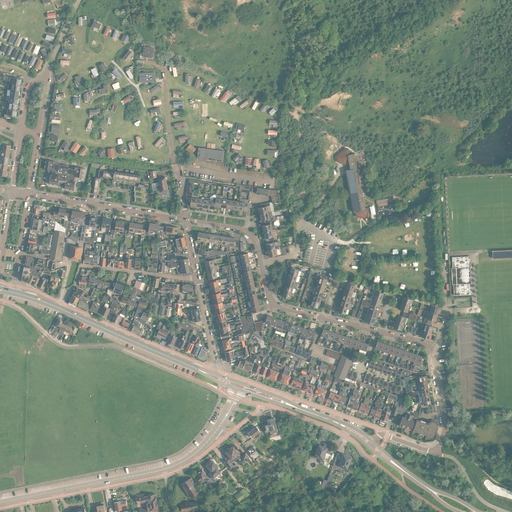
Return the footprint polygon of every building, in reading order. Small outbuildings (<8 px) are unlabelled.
[(57,0),(53,1),(56,9),(62,7),(62,8),(63,8),(64,9),(66,9),(62,0),(57,0)] [(94,19),(92,26),(99,29),(101,23),(97,22),(98,20),(94,19)] [(113,38),(119,40),(122,31),(116,29),(113,38)] [(127,42),(130,36),(124,33),(121,39),(127,42)] [(18,35),(14,44),(18,46),(22,37),(18,35)] [(20,47),(24,49),(28,40),(24,38),(20,47)] [(143,53),(140,53),(140,55),(143,55),(143,56),(152,56),(152,55),(153,54),(153,53),(153,52),(153,48),(143,47),(143,53)] [(63,48),(61,54),(69,57),(71,51),(63,48)] [(127,60),(133,52),(129,49),(123,57),(127,60)] [(40,69),(43,61),(37,59),(35,67),(40,69)] [(98,64),(101,71),(107,69),(104,62),(98,64)] [(115,73),(117,70),(115,68),(108,75),(112,79),(117,75),(115,73)] [(63,71),(58,77),(62,81),(67,75),(63,71)] [(141,75),(140,75),(140,80),(145,80),(145,81),(155,81),(154,73),(145,73),(145,74),(141,75)] [(74,80),(75,83),(82,81),(80,74),(75,76),(76,80),(74,80)] [(203,89),(207,92),(212,85),(208,82),(203,89)] [(104,87),(99,88),(100,93),(107,91),(106,84),(103,84),(104,87)] [(150,89),(153,94),(161,88),(158,84),(150,89)] [(220,98),(224,101),(230,91),(227,89),(220,98)] [(84,100),(90,100),(89,95),(92,95),(92,91),(87,91),(87,93),(84,93),(84,100)] [(123,99),(126,103),(133,97),(130,94),(123,99)] [(239,104),(241,107),(250,101),(249,98),(239,104)] [(276,104),(268,111),(272,115),(278,109),(276,108),(278,106),(276,104)] [(11,115),(14,116),(15,110),(7,108),(6,114),(4,114),(3,117),(11,118),(11,115)] [(90,119),(86,129),(91,131),(95,121),(90,119)] [(157,120),(154,129),(159,130),(162,122),(157,120)] [(234,140),(242,142),(243,136),(236,134),(234,140)] [(160,148),(166,140),(160,136),(155,145),(160,148)] [(61,146),(67,149),(70,143),(64,140),(61,146)] [(191,154),(196,148),(190,143),(185,149),(191,154)] [(70,151),(75,154),(79,148),(75,144),(70,151)] [(82,156),(89,149),(84,145),(78,152),(82,156)] [(97,153),(102,156),(106,150),(101,147),(97,153)] [(221,151),(204,149),(204,148),(199,147),(197,158),(222,162),(223,154),(221,154),(221,151)] [(345,148),(345,149),(344,149),(336,156),(336,157),(336,160),(336,161),(337,161),(337,162),(338,162),(347,165),(348,169),(346,170),(346,168),(346,170),(345,170),(346,176),(350,194),(354,213),(356,213),(356,216),(365,218),(366,215),(367,215),(367,210),(365,210),(354,153),(352,154),(347,149),(347,148),(346,148),(345,148)] [(239,153),(233,159),(238,163),(243,157),(239,153)] [(263,160),(264,168),(271,166),(268,159),(263,160)] [(55,161),(45,160),(44,169),(53,171),(52,175),(50,174),(48,184),(64,186),(64,189),(73,190),(75,181),(73,180),(73,176),(82,178),(84,168),(75,167),(74,169),(68,168),(68,166),(54,163),(55,161)] [(114,172),(113,180),(112,181),(116,181),(116,182),(119,183),(120,182),(126,183),(127,184),(129,184),(130,184),(133,184),(134,186),(143,187),(144,184),(139,184),(140,175),(114,171),(114,172)] [(158,182),(151,184),(152,187),(153,187),(156,186),(159,185),(166,184),(166,183),(165,176),(158,178),(158,182)] [(153,187),(152,187),(153,192),(156,191),(157,193),(158,193),(158,196),(163,195),(166,194),(167,193),(166,191),(167,190),(166,184),(159,185),(156,186),(153,187)] [(198,196),(192,195),(191,198),(186,197),(187,202),(191,202),(190,205),(196,206),(197,198),(198,196)] [(245,206),(247,206),(248,200),(241,199),(240,198),(239,201),(238,209),(239,210),(242,211),(242,210),(244,210),(245,206)] [(262,207),(258,208),(259,214),(271,211),(270,205),(269,202),(261,204),(262,207)] [(389,208),(389,205),(377,207),(379,215),(390,213),(390,212),(396,211),(395,206),(389,208)] [(40,214),(40,215),(44,216),(49,217),(50,213),(41,211),(41,209),(39,209),(39,207),(36,207),(36,208),(34,208),(33,213),(40,214)] [(64,220),(68,220),(69,213),(65,212),(66,209),(59,208),(58,211),(54,210),(53,215),(62,217),(61,218),(64,218),(64,220)] [(85,212),(79,211),(77,222),(79,223),(80,221),(84,221),(85,212)] [(265,219),(265,222),(273,220),(276,220),(274,211),(271,211),(259,214),(261,220),(265,219)] [(39,230),(41,219),(43,220),(44,216),(40,215),(38,215),(35,215),(35,218),(32,218),(30,228),(36,229),(39,230)] [(87,221),(86,224),(86,228),(88,229),(89,225),(95,226),(97,217),(95,217),(95,216),(91,215),(90,216),(89,221),(87,221)] [(56,221),(49,217),(49,220),(48,221),(47,227),(54,228),(55,225),(56,221)] [(111,219),(103,218),(101,227),(109,228),(108,234),(107,234),(106,241),(104,240),(104,245),(110,246),(111,239),(111,235),(113,227),(110,227),(111,219)] [(125,235),(126,227),(123,226),(124,221),(116,220),(115,227),(113,227),(111,235),(111,239),(113,239),(115,230),(122,231),(121,234),(125,235)] [(266,225),(262,226),(263,232),(275,230),(273,220),(265,222),(266,225)] [(129,227),(126,227),(125,235),(125,236),(128,236),(129,231),(135,232),(136,223),(130,222),(129,227)] [(143,224),(136,223),(135,232),(141,233),(140,244),(143,245),(145,230),(142,229),(143,224)] [(162,235),(164,226),(158,225),(159,224),(150,223),(148,232),(152,232),(154,233),(158,233),(157,237),(162,238),(162,235)] [(167,227),(164,226),(162,235),(166,235),(166,231),(176,233),(177,227),(167,226),(167,227)] [(43,232),(39,230),(36,229),(35,232),(44,239),(45,234),(46,231),(44,230),(43,232)] [(49,258),(60,260),(65,232),(54,230),(49,258)] [(276,236),(275,230),(263,232),(264,238),(268,237),(269,240),(277,239),(276,236)] [(72,233),(69,236),(77,242),(80,239),(72,233)] [(34,235),(29,234),(28,243),(36,244),(39,245),(40,244),(44,239),(39,235),(38,235),(35,235),(34,237),(34,235)] [(47,245),(42,245),(41,254),(49,255),(50,244),(51,240),(52,235),(48,234),(46,243),(47,243),(47,245)] [(231,237),(229,236),(227,245),(227,247),(226,252),(226,253),(229,253),(230,244),(233,245),(233,247),(237,248),(238,241),(234,240),(235,238),(231,237)] [(175,237),(173,238),(174,243),(176,242),(177,247),(174,247),(175,253),(184,251),(183,246),(186,245),(184,237),(176,239),(175,237)] [(267,250),(276,248),(274,242),(277,242),(277,239),(269,240),(270,243),(266,244),(267,250)] [(36,244),(28,243),(26,253),(38,255),(38,251),(35,250),(36,244)] [(82,247),(77,246),(69,245),(68,257),(81,259),(82,247)] [(276,248),(267,250),(268,256),(275,255),(275,257),(277,256),(276,248)] [(132,259),(129,259),(129,255),(126,254),(125,267),(131,267),(131,265),(133,265),(134,260),(132,259)] [(208,260),(205,261),(206,267),(214,266),(213,259),(221,258),(220,255),(219,255),(207,258),(208,260)] [(29,265),(28,267),(30,267),(35,268),(36,265),(31,264),(32,261),(33,261),(33,259),(32,258),(33,257),(26,256),(24,265),(29,265)] [(471,283),(470,267),(470,256),(452,257),(452,268),(451,268),(452,284),(453,284),(454,295),(472,294),(471,283)] [(110,264),(113,265),(113,267),(118,268),(119,258),(114,257),(114,259),(110,259),(110,264)] [(175,259),(174,260),(168,261),(168,268),(171,267),(176,266),(176,267),(176,268),(190,265),(188,258),(176,260),(175,260),(175,259)] [(40,266),(38,266),(38,269),(40,269),(47,270),(48,268),(45,267),(46,264),(45,264),(45,261),(37,259),(36,264),(41,264),(40,266)] [(152,262),(149,261),(147,269),(156,271),(158,260),(152,260),(152,262)] [(182,273),(191,271),(190,265),(176,268),(177,272),(178,272),(179,275),(182,275),(182,273)] [(206,267),(207,273),(215,271),(218,271),(217,265),(214,266),(206,267)] [(30,267),(28,267),(24,266),(23,269),(22,271),(23,271),(21,279),(23,280),(23,282),(26,283),(30,274),(31,273),(32,269),(30,268),(30,267)] [(299,270),(291,267),(289,273),(297,275),(299,270)] [(252,276),(251,270),(244,272),(244,274),(240,275),(241,279),(245,278),(252,276)] [(39,274),(34,272),(33,275),(30,274),(26,283),(35,288),(40,278),(39,278),(41,275),(39,274)] [(289,273),(287,279),(295,281),(297,275),(289,273)] [(319,279),(318,282),(325,285),(327,279),(328,279),(329,277),(317,274),(316,278),(319,279)] [(98,284),(97,288),(102,290),(102,289),(103,286),(104,281),(94,279),(95,276),(90,275),(88,282),(98,284)] [(50,280),(51,281),(50,285),(53,285),(53,286),(55,287),(55,286),(57,287),(59,278),(52,276),(50,280)] [(85,284),(86,284),(86,279),(87,279),(88,277),(84,277),(85,276),(82,276),(82,277),(80,276),(79,283),(79,286),(82,286),(82,288),(85,288),(85,285),(85,284)] [(48,281),(41,278),(38,286),(42,287),(43,288),(46,283),(46,284),(48,281)] [(287,279),(286,284),(293,287),(295,281),(287,279)] [(132,290),(134,292),(136,287),(140,289),(142,290),(144,283),(136,280),(134,287),(133,286),(131,290),(132,290)] [(104,281),(103,286),(102,289),(102,290),(104,290),(105,291),(106,286),(110,287),(111,283),(104,281)] [(121,294),(124,285),(116,282),(112,291),(113,291),(121,294)] [(323,291),(325,285),(318,282),(316,288),(323,291)] [(183,291),(187,291),(188,284),(183,283),(183,286),(180,285),(179,292),(183,293),(183,291)] [(345,288),(353,291),(355,292),(356,290),(353,289),(355,285),(349,283),(347,283),(345,288)] [(188,284),(187,291),(187,293),(191,294),(191,295),(196,296),(195,290),(193,289),(193,285),(188,284)] [(286,284),(284,290),(291,293),(293,287),(286,284)] [(76,291),(74,292),(72,295),(71,297),(69,302),(71,303),(74,305),(74,304),(76,305),(80,296),(81,296),(84,290),(78,287),(76,291)] [(98,289),(97,288),(94,287),(90,296),(87,295),(86,297),(94,300),(98,289)] [(140,289),(136,287),(134,292),(131,298),(130,299),(128,304),(136,307),(139,298),(135,297),(136,296),(135,296),(138,291),(139,291),(140,289)] [(321,296),(323,291),(316,288),(314,287),(312,293),(314,294),(321,296)] [(212,294),(212,298),(223,296),(225,296),(229,295),(230,295),(235,293),(234,288),(229,289),(228,290),(228,293),(220,294),(220,292),(212,294)] [(355,292),(353,291),(345,288),(343,294),(351,297),(353,297),(355,292)] [(129,296),(123,294),(121,301),(128,304),(130,299),(131,298),(134,292),(132,290),(129,296)] [(291,293),(284,290),(282,296),(289,298),(291,293)] [(375,290),(373,296),(381,299),(383,293),(375,290)] [(178,294),(178,295),(177,302),(185,303),(186,300),(180,299),(181,295),(178,294)] [(314,294),(312,299),(319,302),(321,296),(314,294)] [(353,297),(351,297),(343,294),(341,300),(349,302),(349,303),(351,303),(353,297)] [(410,303),(411,299),(421,303),(422,300),(414,298),(414,297),(408,295),(407,298),(403,297),(401,303),(409,305),(410,306),(411,303),(410,303)] [(155,297),(150,296),(148,299),(142,297),(142,296),(141,296),(136,309),(137,309),(140,311),(142,307),(145,308),(148,302),(152,303),(153,302),(155,297)] [(379,305),(381,300),(381,299),(373,296),(371,303),(379,305)] [(81,297),(77,306),(86,310),(90,301),(85,299),(86,299),(81,297)] [(115,314),(115,313),(118,307),(119,304),(113,299),(110,307),(112,308),(110,312),(115,314)] [(319,302),(312,299),(310,305),(317,308),(319,302)] [(96,301),(95,302),(93,301),(90,308),(93,310),(93,311),(96,312),(96,311),(97,312),(101,303),(101,302),(100,301),(100,300),(99,300),(98,300),(97,300),(96,301)] [(340,305),(339,306),(347,308),(349,303),(349,302),(341,300),(340,305)] [(422,300),(421,303),(431,306),(429,312),(437,315),(439,308),(435,307),(436,303),(430,301),(430,302),(422,300)] [(109,305),(105,303),(100,313),(101,314),(104,316),(104,315),(106,316),(110,308),(107,307),(109,305)] [(401,303),(399,309),(404,310),(403,313),(416,318),(417,315),(407,311),(408,308),(411,309),(412,306),(410,306),(409,305),(401,303)] [(347,308),(339,306),(337,311),(345,314),(347,308)] [(190,310),(188,310),(189,316),(192,316),(200,314),(198,308),(190,310)] [(369,308),(367,314),(375,317),(376,315),(377,315),(378,311),(369,308)] [(143,312),(142,315),(139,314),(141,311),(140,311),(137,309),(134,317),(134,318),(139,321),(144,325),(146,321),(144,320),(145,319),(146,320),(147,320),(149,317),(148,316),(149,315),(143,312)] [(130,326),(132,323),(132,322),(134,318),(134,317),(126,312),(124,316),(127,317),(127,315),(132,317),(130,321),(124,318),(120,325),(127,328),(128,327),(130,328),(130,326)] [(428,315),(427,318),(417,315),(416,318),(431,323),(432,320),(435,321),(437,315),(429,312),(428,312),(427,314),(428,315)] [(115,313),(115,314),(112,321),(113,322),(114,323),(115,322),(119,324),(123,317),(121,316),(115,313)] [(408,318),(415,321),(416,318),(403,313),(402,316),(397,315),(395,321),(403,323),(403,324),(405,317),(408,318)] [(252,314),(240,317),(244,334),(250,332),(253,332),(260,330),(263,321),(254,322),(252,314)] [(375,317),(367,314),(365,321),(374,324),(376,320),(375,319),(375,317)] [(269,329),(271,324),(273,318),(270,317),(271,316),(267,315),(265,322),(268,324),(267,326),(266,328),(267,329),(269,329)] [(134,318),(132,322),(132,323),(130,326),(133,327),(131,330),(140,334),(142,328),(141,327),(141,326),(137,324),(139,321),(134,318)] [(279,320),(273,318),(271,324),(274,325),(273,328),(276,329),(276,326),(279,320)] [(415,321),(425,324),(423,330),(431,333),(433,327),(430,325),(431,323),(416,318),(415,321)] [(56,336),(57,334),(63,321),(58,319),(55,326),(54,325),(53,329),(55,331),(53,335),(56,336)] [(178,323),(175,329),(184,333),(186,330),(187,326),(188,325),(179,320),(178,323)] [(285,322),(279,320),(276,326),(276,329),(275,330),(281,332),(283,328),(285,322)] [(68,323),(65,322),(63,321),(57,334),(61,337),(63,333),(68,323)] [(285,321),(285,322),(283,328),(281,332),(285,333),(286,329),(288,330),(291,324),(288,323),(289,322),(285,321)] [(403,323),(395,321),(393,327),(401,330),(403,324),(403,323)] [(68,324),(68,323),(63,333),(68,335),(69,333),(72,326),(71,325),(70,323),(68,324)] [(166,336),(169,337),(171,332),(172,331),(169,330),(171,326),(166,324),(164,330),(159,328),(157,334),(166,338),(166,336)] [(294,332),(296,326),(291,324),(288,330),(292,331),(291,335),(293,336),(294,332)] [(187,326),(186,330),(184,333),(181,339),(187,341),(187,340),(185,339),(190,326),(188,325),(187,326)] [(297,325),(296,326),(294,332),(300,334),(302,328),(300,327),(300,326),(297,325)] [(69,333),(73,335),(74,335),(77,328),(72,326),(69,333)] [(305,340),(306,336),(308,330),(302,328),(300,334),(299,338),(305,340)] [(201,331),(198,329),(193,340),(196,342),(201,331)] [(309,329),(308,330),(306,336),(309,337),(309,340),(313,341),(316,332),(312,331),(312,330),(309,329)] [(321,335),(326,337),(329,331),(323,329),(321,335)] [(431,334),(431,333),(423,330),(421,330),(419,336),(429,339),(431,334)] [(172,344),(173,345),(177,337),(174,336),(174,335),(173,333),(171,332),(169,337),(167,341),(170,343),(172,344)] [(262,336),(253,332),(251,336),(260,341),(261,340),(261,339),(262,337),(262,336)] [(340,334),(334,332),(332,339),(338,341),(340,334)] [(183,349),(187,341),(181,339),(178,346),(178,347),(179,347),(180,348),(181,348),(183,349)] [(380,350),(383,343),(377,341),(375,348),(380,350)] [(188,342),(184,349),(185,350),(185,351),(187,351),(190,352),(194,343),(192,342),(191,343),(188,342)] [(202,345),(199,344),(196,342),(195,345),(192,353),(194,354),(193,354),(196,356),(197,355),(202,345)] [(238,342),(233,343),(222,345),(223,347),(224,347),(224,350),(231,348),(230,345),(233,345),(239,344),(238,342)] [(392,354),(394,347),(388,345),(386,352),(392,354)] [(205,358),(205,359),(208,360),(210,358),(209,355),(208,353),(206,352),(208,349),(202,346),(198,355),(201,357),(204,358),(205,358)] [(225,355),(226,357),(248,352),(246,346),(243,346),(244,351),(243,351),(243,350),(233,353),(233,350),(225,352),(224,352),(225,355)] [(400,349),(394,347),(392,354),(397,356),(400,349)] [(245,357),(248,355),(248,352),(226,357),(226,358),(225,358),(226,361),(227,361),(227,362),(235,360),(238,359),(237,356),(244,355),(245,357)] [(240,361),(238,366),(240,366),(243,368),(250,370),(255,359),(256,359),(257,355),(255,354),(254,355),(253,358),(250,357),(249,361),(246,360),(245,361),(243,361),(243,362),(240,361)] [(255,362),(256,363),(257,363),(259,364),(261,365),(265,356),(260,354),(258,354),(255,362)] [(337,365),(337,366),(335,372),(334,376),(344,380),(345,377),(347,371),(352,359),(341,355),(340,360),(339,362),(337,365)] [(263,375),(265,375),(272,358),(269,357),(266,364),(263,363),(260,373),(261,374),(260,374),(263,375)] [(305,361),(299,359),(297,365),(303,367),(305,361)] [(277,362),(277,363),(271,378),(273,378),(272,379),(275,380),(276,379),(276,380),(279,372),(277,371),(278,367),(281,369),(282,367),(284,362),(282,361),(281,363),(277,362)] [(271,378),(277,363),(275,363),(273,362),(271,365),(273,365),(272,369),(269,368),(266,376),(267,376),(266,377),(269,378),(270,377),(271,378)] [(281,382),(283,382),(288,368),(290,364),(284,362),(282,367),(284,368),(282,373),(281,372),(278,380),(278,381),(281,382)] [(259,364),(257,363),(256,363),(253,371),(254,371),(254,372),(256,372),(258,373),(261,365),(259,364)] [(288,368),(283,382),(285,383),(286,384),(287,384),(288,384),(291,376),(289,376),(291,372),(292,373),(293,370),(288,368)] [(308,371),(308,372),(306,377),(309,379),(311,376),(313,376),(315,371),(309,368),(308,371)] [(426,375),(423,376),(423,373),(415,375),(416,377),(418,377),(419,381),(416,381),(417,383),(427,382),(426,375)] [(329,380),(331,381),(332,377),(326,375),(325,378),(324,381),(326,381),(324,384),(327,385),(329,380)] [(294,387),(295,387),(299,377),(294,376),(290,385),(292,386),(293,386),(294,387)] [(303,379),(299,377),(295,387),(296,387),(296,388),(298,388),(300,389),(303,379)] [(339,403),(342,396),(345,387),(341,385),(338,392),(339,392),(339,395),(336,394),(333,401),(339,403)] [(336,394),(337,391),(330,388),(329,391),(330,392),(327,399),(328,399),(330,400),(333,401),(336,394)] [(349,407),(350,407),(351,408),(357,394),(358,390),(354,388),(353,393),(352,396),(350,396),(350,398),(347,406),(348,407),(349,407)] [(360,395),(357,394),(351,408),(353,408),(353,409),(355,409),(356,409),(359,401),(357,400),(358,397),(359,398),(360,395)] [(430,400),(429,394),(421,395),(422,401),(416,402),(416,403),(419,404),(424,406),(428,405),(427,401),(430,400)] [(360,411),(361,411),(363,412),(367,401),(368,398),(365,398),(363,403),(361,402),(358,410),(359,410),(359,411),(360,411)] [(367,413),(372,400),(368,398),(367,401),(363,412),(365,412),(365,413),(366,413),(367,413)] [(372,415),(374,416),(379,402),(380,400),(377,399),(376,401),(375,401),(374,403),(376,404),(375,407),(372,406),(369,414),(370,414),(370,415),(372,416),(372,415)] [(395,415),(397,411),(401,412),(406,400),(403,399),(400,406),(395,405),(394,405),(393,408),(391,414),(395,415)] [(383,403),(379,402),(374,416),(376,416),(375,417),(378,418),(382,410),(379,409),(380,406),(382,406),(383,403)] [(386,411),(383,410),(380,419),(386,421),(388,414),(389,414),(391,410),(387,409),(386,411)] [(402,416),(399,425),(399,426),(402,427),(402,426),(405,427),(410,414),(411,412),(407,410),(404,417),(402,416)] [(410,414),(405,427),(408,428),(407,428),(410,429),(411,429),(414,421),(412,420),(412,418),(413,415),(414,416),(415,413),(411,412),(410,414)] [(267,420),(268,424),(265,425),(267,431),(270,431),(270,433),(269,434),(270,437),(278,435),(277,432),(274,418),(267,420)] [(430,424),(416,419),(413,429),(417,430),(417,432),(428,436),(429,433),(434,435),(437,425),(436,425),(436,422),(433,421),(433,420),(430,420),(430,422),(430,424)] [(261,436),(263,434),(261,431),(260,431),(256,426),(248,433),(252,438),(258,432),(261,436)] [(319,445),(315,456),(320,458),(319,461),(320,463),(327,466),(331,455),(331,454),(331,455),(328,453),(327,453),(325,453),(326,448),(323,446),(320,444),(320,445),(319,445)] [(226,460),(223,462),(231,471),(235,468),(231,462),(237,458),(241,463),(248,457),(245,453),(241,456),(237,452),(238,451),(236,449),(237,448),(235,445),(233,446),(229,449),(228,449),(227,449),(226,450),(226,451),(225,452),(228,455),(225,458),(226,460)] [(247,450),(251,456),(256,451),(253,446),(247,450)] [(341,461),(335,459),(332,466),(340,469),(341,466),(346,468),(351,457),(343,454),(341,461)] [(213,462),(213,461),(212,461),(211,461),(209,462),(210,463),(207,466),(211,471),(209,473),(213,477),(216,475),(217,475),(219,474),(219,473),(220,472),(217,469),(218,468),(217,467),(213,462)] [(196,473),(198,476),(195,478),(198,483),(201,480),(204,478),(211,487),(216,483),(209,474),(207,476),(202,469),(196,473)] [(191,477),(181,484),(188,496),(189,496),(190,498),(199,492),(198,490),(199,490),(191,477)] [(326,480),(321,479),(320,483),(319,482),(317,487),(323,489),(326,480)] [(242,494),(237,498),(239,501),(249,493),(245,487),(239,491),(242,494)] [(144,493),(135,495),(136,500),(140,499),(140,502),(144,501),(144,503),(147,502),(148,508),(139,509),(139,511),(154,511),(158,511),(157,508),(158,508),(155,494),(144,496),(144,493)] [(119,511),(129,511),(129,510),(127,510),(126,505),(127,505),(126,501),(126,500),(125,500),(120,501),(114,502),(116,510),(119,510),(120,511),(119,511)] [(196,501),(180,504),(182,511),(198,508),(196,501)]
